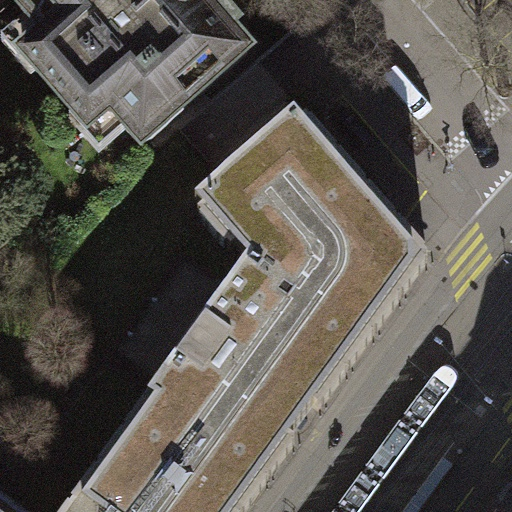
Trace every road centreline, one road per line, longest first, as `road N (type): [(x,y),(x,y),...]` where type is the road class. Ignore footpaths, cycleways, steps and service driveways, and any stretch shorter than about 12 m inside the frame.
road 1 (residential): [(511,235),(466,267),(283,511)]
road 2 (residential): [(360,0),(511,167)]
